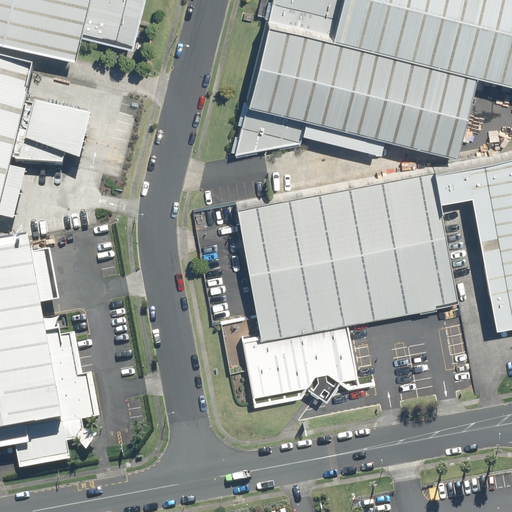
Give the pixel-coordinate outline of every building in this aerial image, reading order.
[(144,0),(0,0),(0,33),(77,52),(82,33),(133,46),(144,0)] [(511,0),(273,0),(270,17),(474,67),(511,75),(511,0)] [(474,67),(270,17),(237,148),(301,136),(303,129),(379,148),(384,129),(454,147),(474,67)] [(35,73),(0,63),(0,209),(12,162),(63,166),(65,159),(80,164),(91,119),(27,103),(35,73)] [(511,150),(465,159),(493,324),(511,321),(511,150)] [(437,166),(235,200),(258,335),(344,326),(460,301),(437,166)] [(46,334),(28,240),(0,245),(0,451),(17,448),(21,471),(72,462),(65,425),(99,418),(82,327),(46,334)] [(344,326),(258,335),(243,337),(252,391),(357,374),(344,326)]
